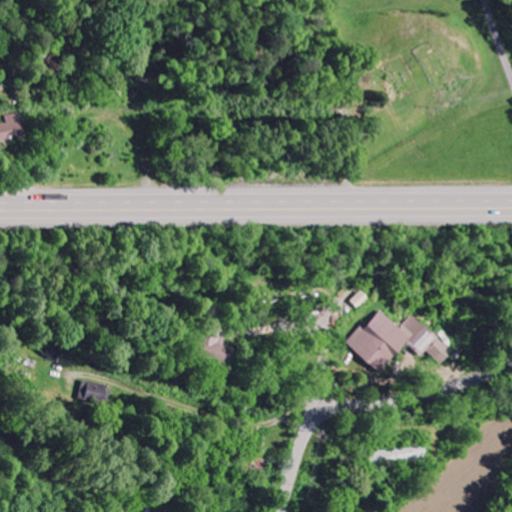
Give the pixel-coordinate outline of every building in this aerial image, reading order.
[(4,116),(6,124),(0,124),(0,142),(25,138),(20,113),(4,116)] [(346,344),(378,374),(406,344),(419,356),(424,350),(440,365),(452,352),(412,315),(400,329),(379,309),(346,344)] [(228,367),(233,348),(221,345),(222,341),(197,334),(192,357),(228,367)] [(110,387),(84,380),(79,399),(105,406),(110,387)] [(427,463),(425,445),(369,452),(371,470),(427,463)]
